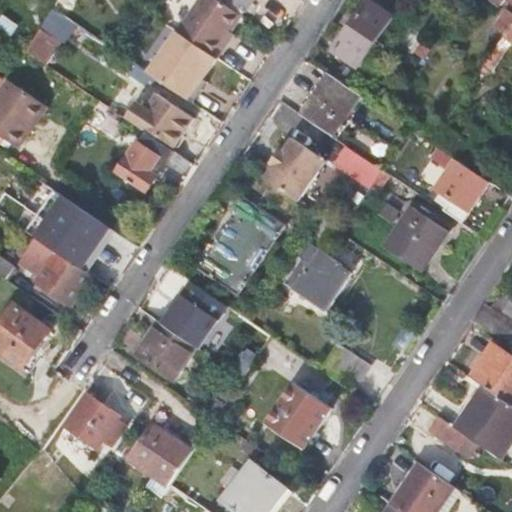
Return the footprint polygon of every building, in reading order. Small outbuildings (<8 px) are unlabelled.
[(231,47),(227,44),(245,18),(217,0),(202,0),(179,35),(219,61),(220,62),(231,47)] [(257,0),(217,0),(245,18),(257,0)] [(511,0),(487,0),(503,12),(511,0)] [(57,7),(29,50),(52,65),(79,21),(57,7)] [(370,8),(339,53),(364,70),(395,25),(370,8)] [(511,16),(510,14),(489,44),(498,51),(511,30),(511,16)] [(511,30),(498,51),(485,70),(493,75),(511,47),(511,30)] [(179,35),(151,75),(190,102),(219,61),(179,35)] [(362,97),(334,78),(305,120),(334,139),(362,97)] [(27,135),(45,108),(8,83),(0,96),(0,136),(22,151),(30,138),(27,135)] [(165,102),(160,98),(150,112),(157,117),(148,130),(177,151),(179,148),(182,150),(188,141),(185,138),(188,134),(191,136),(197,128),(193,126),(195,125),(183,117),(186,113),(181,109),(182,107),(173,101),(171,102),(168,99),(165,102)] [(148,107),(140,101),(127,120),(135,126),(148,107)] [(502,116),(510,122),(511,118),(511,108),(509,106),(502,116)] [(118,174),(147,194),(167,166),(187,180),(196,167),(146,133),(118,174)] [(298,204),(325,164),(293,143),(284,156),(280,153),(271,168),(274,170),(266,183),(298,204)] [(350,149),(339,166),(374,190),(386,173),(350,149)] [(440,191),(473,213),(492,184),(441,150),(433,160),(453,173),(440,191)] [(511,172),(501,165),(492,178),(511,190),(511,172)] [(43,243),(85,272),(113,231),(67,199),(38,241),(43,243)] [(287,229),(246,200),(232,220),(235,221),(199,270),(239,298),(287,229)] [(451,233),(417,209),(388,250),(423,274),(451,233)] [(344,269),(345,266),(308,242),(297,258),(305,262),(297,272),(305,277),(298,286),(317,299),(314,303),(328,313),(353,275),(344,269)] [(36,286),(73,310),(94,278),(85,272),(43,243),(39,248),(34,244),(25,259),(30,263),(26,269),(41,279),(36,286)] [(0,260),(0,276),(9,283),(16,271),(0,260)] [(201,350),(228,309),(192,284),(164,325),(201,350)] [(0,352),(25,370),(51,334),(13,306),(0,325),(0,352)] [(511,345),(511,324),(487,307),(477,322),(511,345)] [(249,341),(257,328),(236,313),(217,342),(248,362),(258,347),(249,341)] [(177,381),(198,350),(161,326),(141,357),(177,381)] [(339,346),(322,371),(355,393),(371,368),(339,346)] [(511,358),(496,347),(473,380),(486,388),(511,406),(511,358)] [(332,411),(296,386),(277,415),(313,439),(332,411)] [(511,445),(511,406),(486,388),(458,429),(471,437),(503,459),(511,445)] [(123,420),(90,398),(69,429),(102,451),(108,442),(116,447),(127,430),(119,425),(123,420)] [(471,437),(458,429),(442,418),(432,433),(456,450),(463,448),(471,437)] [(154,426),(131,460),(170,488),(171,487),(194,453),(154,426)] [(243,447),(258,458),(263,451),(248,441),(243,447)] [(0,473),(11,460),(0,450),(0,473)] [(237,511),(270,511),(288,488),(253,461),(223,500),(237,511)] [(439,511),(456,487),(422,464),(394,506),(402,511),(439,511)]
